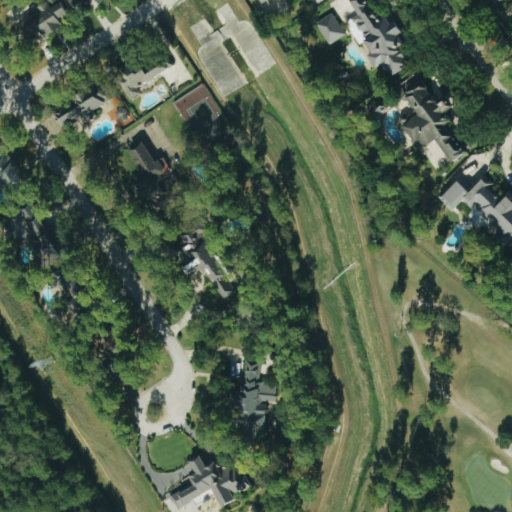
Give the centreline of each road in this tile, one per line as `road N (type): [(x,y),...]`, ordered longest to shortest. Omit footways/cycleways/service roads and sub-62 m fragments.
road 1 (residential): [(153,413),(174,393),(180,360),(0,78)]
road 2 (residential): [(0,103),(160,0)]
road 3 (residential): [(511,99),(442,0)]
